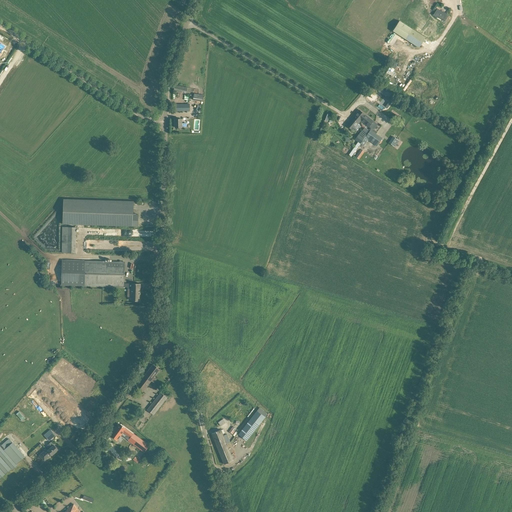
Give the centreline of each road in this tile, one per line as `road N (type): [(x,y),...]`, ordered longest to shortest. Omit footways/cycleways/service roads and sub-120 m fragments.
road 1 (tertiary): [(7,511),(86,447),(154,344)]
road 2 (tertiary): [(154,344),(165,122)]
road 3 (unclassified): [(165,122),(141,116),(0,25)]
road 4 (unclassified): [(222,511),(188,380),(179,359),(154,344)]
road 5 (unclassified): [(338,114),(187,23)]
